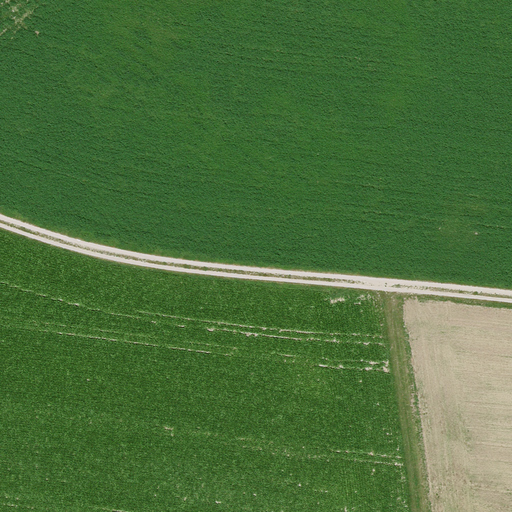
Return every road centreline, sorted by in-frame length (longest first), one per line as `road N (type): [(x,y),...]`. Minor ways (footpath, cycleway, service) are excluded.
road 1 (track): [(511,292),(187,266),(99,251),(0,219)]
road 2 (track): [(419,511),(395,282)]
